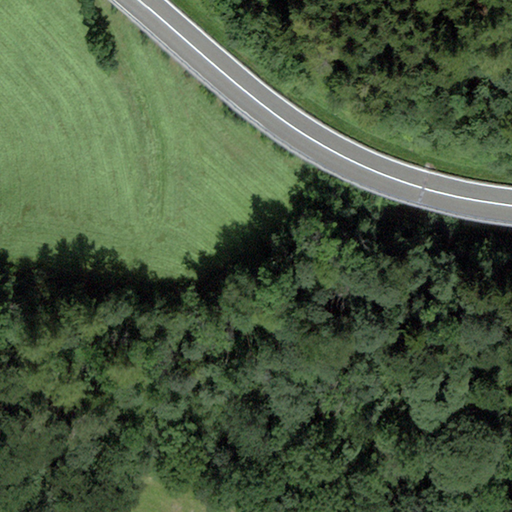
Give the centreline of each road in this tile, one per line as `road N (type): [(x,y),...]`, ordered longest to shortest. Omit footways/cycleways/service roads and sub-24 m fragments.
road 1 (primary): [(137,0),(316,143),(394,180),(511,206)]
road 2 (track): [(96,0),(149,118),(153,218)]
